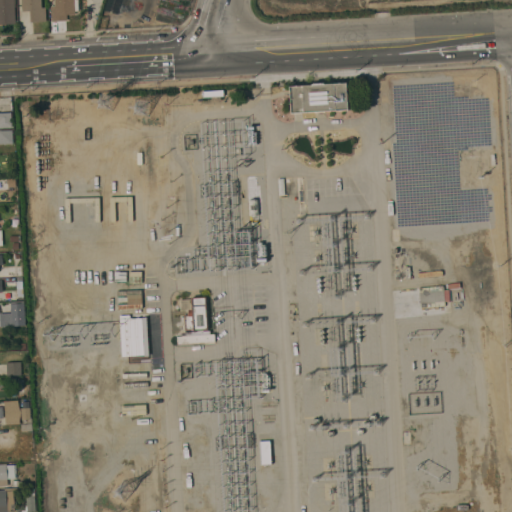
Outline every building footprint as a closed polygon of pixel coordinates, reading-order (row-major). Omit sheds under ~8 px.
[(0,0),(15,0),(16,24),(0,24),(0,0)] [(41,0),(42,7),(45,7),(46,21),(30,22),(30,10),(22,11),(21,0),(41,0)] [(77,0),(78,11),(75,11),(75,14),(67,15),(67,20),(51,21),(51,6),(54,5),(53,0),(77,0)] [(347,82),(349,109),(292,113),(290,86),(312,84),(314,83),(322,83),(325,84),(347,82)] [(223,89),(224,96),(203,97),(202,91),(223,89)] [(0,112),(11,112),(12,127),(0,127),(0,112)] [(0,130),(12,130),(12,143),(0,143),(0,130)] [(257,199),(258,214),(249,215),(248,200),(257,199)] [(443,285),(445,305),(421,308),(419,288),(443,285)] [(142,294),(142,304),(128,305),(127,295),(142,294)] [(207,330),(210,330),(210,334),(214,334),(215,341),(177,344),(177,336),(182,336),(182,332),(193,331),(193,329),(185,330),(184,315),(192,314),(191,297),(205,296),(207,330)] [(26,325),(12,326),(11,304),(11,302),(23,301),(23,303),(24,303),(26,325)] [(119,319),(121,356),(143,356),(142,318),(119,319)] [(6,360),(23,359),(24,374),(7,375),(6,360)] [(18,401),(19,408),(21,412),(20,418),(19,423),(5,424),(4,402),(18,401)] [(31,419),(22,420),(21,412),(21,408),(23,408),(23,402),(29,401),(29,407),(30,407),(31,419)] [(270,440),(271,464),(261,465),(259,441),(270,440)] [(0,464),(6,464),(6,465),(14,465),(15,478),(7,478),(8,485),(0,485),(0,464)] [(4,490),(4,488),(20,487),(20,489),(20,491),(14,491),(15,511),(0,511),(0,490),(4,490)] [(36,511),(27,511),(26,511),(25,503),(26,502),(26,496),(35,496),(36,511)]
